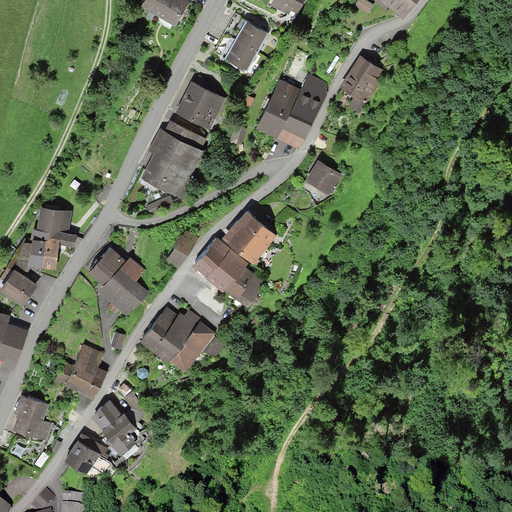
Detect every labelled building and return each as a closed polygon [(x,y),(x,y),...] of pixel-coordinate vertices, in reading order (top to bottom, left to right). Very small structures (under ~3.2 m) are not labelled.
[(145,0),(141,7),(149,11),(155,15),(176,26),(190,1),(187,0),(145,0)] [(273,0),(270,5),(289,15),(292,11),(298,14),(305,0),(273,0)] [(367,0),(358,0),(355,5),(368,14),(374,4),(367,0)] [(378,0),(376,2),(386,9),(388,7),(403,19),(418,0),(378,0)] [(151,21),(155,15),(149,11),(145,17),(151,21)] [(242,19),(231,37),(258,52),(269,34),(242,19)] [(247,71),(258,52),(231,37),(220,56),(247,71)] [(385,71),(360,55),(339,87),(354,96),(366,104),(381,81),(379,80),(385,71)] [(280,79),(256,129),(299,149),(304,139),(325,94),(330,84),(308,74),(301,89),(280,79)] [(192,81),(176,112),(210,130),(226,99),(192,81)] [(248,95),(244,105),(250,108),(255,99),(248,95)] [(360,114),(366,104),(354,96),(348,106),(360,114)] [(165,131),(201,149),(207,139),(170,120),(165,131)] [(235,125),(230,141),(241,145),(247,128),(235,125)] [(153,154),(141,178),(183,199),(208,153),(201,149),(165,131),(160,128),(149,151),(153,154)] [(318,160),(305,181),(329,196),(342,175),(318,160)] [(80,184),(75,179),(70,185),(76,190),(80,184)] [(175,205),(170,195),(147,205),(151,215),(175,205)] [(73,211),(41,207),(37,230),(32,229),(31,239),(25,238),(7,266),(8,267),(13,271),(14,269),(25,277),(31,267),(56,270),(59,245),(75,248),(77,235),(69,234),(73,211)] [(238,220),(221,240),(231,249),(249,263),(252,266),(277,236),(247,211),(239,221),(238,220)] [(199,238),(186,230),(166,260),(179,268),(199,238)] [(221,240),(217,237),(194,266),(206,277),(231,249),(221,240)] [(127,261),(111,248),(89,273),(103,286),(99,291),(111,303),(108,307),(114,313),(118,309),(126,316),(133,309),(134,310),(150,292),(137,281),(146,271),(130,257),(127,261)] [(249,263),(231,249),(206,277),(205,279),(223,293),(225,292),(233,281),(235,282),(246,267),(249,263)] [(13,271),(8,267),(0,278),(0,286),(2,287),(13,271)] [(255,274),(246,267),(235,282),(233,281),(225,292),(248,308),(253,301),(257,296),(266,283),(254,275),(255,274)] [(25,277),(14,269),(13,271),(2,287),(0,290),(0,292),(23,307),(38,285),(25,277)] [(178,315),(167,307),(140,342),(168,364),(170,361),(185,373),(203,351),(215,336),(216,333),(200,321),(202,319),(189,309),(184,316),(180,313),(178,315)] [(10,317),(0,312),(0,359),(4,361),(2,367),(14,371),(29,331),(8,323),(10,317)] [(262,317),(256,314),(252,324),(258,327),(262,317)] [(115,332),(111,347),(121,350),(125,335),(115,332)] [(226,343),(215,336),(203,351),(215,359),(226,343)] [(56,380),(66,384),(65,386),(95,400),(108,372),(98,368),(105,353),(84,344),(74,366),(64,362),(56,380)] [(118,390),(125,396),(131,390),(125,383),(118,390)] [(133,391),(124,397),(131,408),(142,411),(145,408),(133,391)] [(18,415),(13,430),(46,442),(53,424),(44,421),(50,405),(21,395),(14,414),(18,415)] [(122,415),(110,400),(92,418),(102,431),(108,441),(113,447),(112,448),(121,457),(123,455),(135,444),(138,442),(132,434),(137,429),(134,426),(145,415),(142,411),(131,408),(122,415)] [(82,433),(78,440),(101,454),(100,455),(107,460),(110,455),(106,453),(108,449),(82,433)] [(62,442),(57,440),(52,451),(57,453),(62,442)] [(78,440),(65,461),(87,475),(100,455),(101,454),(78,440)] [(139,449),(135,444),(123,455),(127,459),(139,449)] [(50,456),(43,451),(35,464),(41,468),(50,456)] [(55,495),(46,487),(32,504),(39,511),(43,510),(55,495)] [(64,490),(63,502),(84,502),(84,491),(64,490)] [(6,511),(11,505),(0,497),(0,511),(6,511)] [(63,502),(62,502),(61,511),(85,511),(86,502),(84,502),(63,502)]
